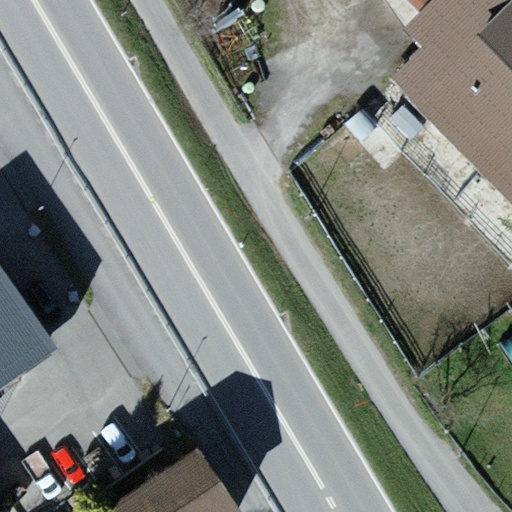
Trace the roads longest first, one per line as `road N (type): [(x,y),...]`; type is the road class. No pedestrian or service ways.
road 1 (residential): [(137,0),(456,511)]
road 2 (primary): [(327,511),(22,0)]
